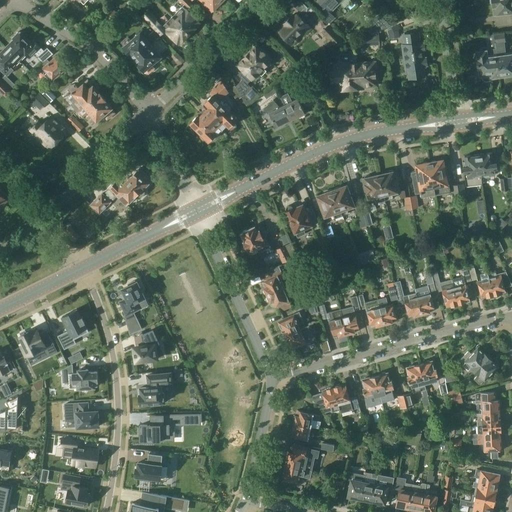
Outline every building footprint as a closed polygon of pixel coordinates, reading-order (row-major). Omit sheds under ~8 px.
[(179,0),(184,5),(172,16),(189,33),(199,24),(186,10),(192,4),(188,0),(179,0)] [(200,0),(212,11),(222,0),(200,0)] [(292,15),(288,20),(283,24),(285,27),(280,32),(292,44),(298,38),(297,37),(305,30),(306,31),(310,27),(304,21),(308,18),(309,20),(311,20),(319,12),(306,0),(299,0),(297,2),(304,8),(300,12),(304,17),(302,19),(298,14),(294,18),(292,15)] [(317,0),(324,8),(326,6),(330,11),(341,0),(317,0)] [(511,0),(492,0),(494,14),(500,13),(501,15),(508,14),(507,12),(511,11),(511,0)] [(115,22),(120,16),(115,11),(110,16),(115,22)] [(334,18),(327,11),(322,15),(329,22),(334,18)] [(391,25),(380,14),(366,23),(375,32),(391,25)] [(189,33),(172,16),(166,23),(170,26),(166,30),(179,43),(189,33)] [(340,38),(328,26),(322,32),(328,38),(324,41),(328,46),(332,42),(333,44),(340,38)] [(251,30),(248,33),(254,38),(256,35),(251,30)] [(155,41),(159,37),(154,31),(149,34),(155,41)] [(14,40),(7,47),(18,59),(25,53),(29,58),(31,57),(41,48),(33,40),(31,43),(20,32),(19,32),(17,32),(16,33),(16,35),(13,38),(14,40)] [(412,68),(414,78),(424,77),(423,67),(425,66),(425,65),(427,65),(426,58),(423,58),(422,51),(425,50),(424,43),(422,43),(421,42),(419,42),(418,32),(403,35),(404,44),(402,45),(406,69),(412,68)] [(141,33),(131,41),(128,37),(121,42),(125,47),(135,59),(136,58),(151,44),(147,40),(141,33)] [(496,48),(499,76),(508,75),(509,76),(511,75),(511,53),(505,55),(504,41),(505,41),(504,33),(494,34),(496,48)] [(366,43),(379,42),(379,35),(366,36),(366,43)] [(155,49),(151,44),(136,58),(139,62),(138,63),(145,70),(148,73),(155,68),(151,64),(161,56),(154,49),(155,49)] [(242,80),(236,87),(238,90),(242,97),(246,105),(260,95),(258,94),(259,92),(252,86),(251,87),(247,83),(251,79),(258,72),(261,75),(267,70),(264,68),(271,61),(265,55),(265,53),(263,52),(261,52),(256,46),(237,65),(242,70),(238,75),(242,80)] [(11,66),(18,59),(7,47),(0,53),(0,67),(7,75),(14,69),(11,66)] [(42,62),(47,58),(53,53),(47,47),(37,56),(41,61),(42,62)] [(499,76),(496,48),(485,50),(486,51),(477,52),(477,54),(476,55),(476,58),(478,59),(478,60),(476,60),(478,69),(479,69),(480,76),(482,76),(483,79),(485,81),(490,80),(492,78),(492,77),(499,76)] [(42,62),(41,61),(37,65),(38,65),(33,69),(37,74),(41,70),(43,73),(47,70),(48,72),(46,73),(52,80),(54,78),(68,66),(58,55),(50,62),(47,58),(42,62)] [(342,90),(352,89),(350,63),(349,55),(340,56),(340,61),(328,62),(330,83),(341,82),(342,90)] [(376,61),(350,63),(352,89),(363,88),(363,86),(374,85),(374,81),(377,81),(376,61)] [(0,79),(0,80),(11,91),(12,90),(10,89),(15,85),(5,75),(1,80),(0,79)] [(13,94),(11,91),(0,80),(0,91),(5,97),(7,95),(9,97),(13,94)] [(77,111),(84,105),(94,96),(99,92),(98,91),(98,90),(96,87),(94,87),(93,85),(93,86),(88,80),(78,88),(75,84),(69,89),(75,95),(70,99),(73,103),(71,104),(77,111)] [(198,115),(190,123),(200,133),(199,133),(200,137),(203,139),(207,140),(209,142),(216,134),(217,135),(227,125),(229,127),(238,119),(229,110),(236,103),(222,80),(210,92),(213,95),(205,103),(209,107),(200,117),(198,115)] [(280,89),(286,85),(282,80),(276,84),(280,89)] [(48,102),(43,96),(39,92),(31,101),(40,110),(48,102)] [(103,96),(99,92),(94,96),(84,105),(77,111),(82,118),(89,112),(97,121),(104,115),(107,119),(115,113),(111,109),(112,108),(111,106),(111,105),(109,102),(107,102),(103,96)] [(284,105),(291,120),(305,113),(298,98),(292,101),(288,93),(280,97),(284,105)] [(291,120),(284,105),(280,107),(273,100),(263,108),(268,114),(269,114),(276,128),(291,120)] [(79,131),(83,127),(72,115),(67,120),(79,131)] [(39,121),(30,130),(50,148),(51,147),(54,147),(58,143),(58,140),(61,140),(65,136),(65,133),(66,131),(51,116),(42,125),(39,121)] [(478,154),(482,178),(489,177),(489,175),(495,175),(495,168),(497,168),(496,159),(493,160),(492,152),(486,153),(487,154),(484,155),(483,154),(478,154)] [(482,184),(482,178),(478,154),(474,155),(473,156),(471,156),(470,155),(464,156),(465,164),(463,164),(466,186),(482,184)] [(429,163),(435,194),(451,192),(447,169),(444,167),(443,160),(436,161),(435,160),(432,161),(431,162),(429,163)] [(416,165),(417,171),(412,172),(416,193),(421,192),(422,197),(435,194),(429,163),(428,163),(427,162),(424,163),(423,164),(416,165)] [(102,193),(91,205),(99,213),(110,202),(109,200),(111,197),(113,199),(117,195),(126,205),(135,196),(137,198),(140,198),(145,193),(145,191),(143,189),(152,180),(140,168),(129,179),(127,177),(124,181),(125,182),(124,183),(121,181),(118,184),(116,181),(109,189),(106,192),(107,194),(105,196),(102,193)] [(379,174),(385,200),(392,198),(391,193),(400,191),(395,170),(379,174)] [(377,202),(385,200),(379,174),(363,178),(368,199),(376,197),(377,202)] [(508,190),(508,188),(507,178),(500,179),(501,191),(508,190)] [(333,190),(342,215),(349,213),(347,208),(354,205),(346,185),(333,190)] [(342,215),(333,190),(317,196),(325,216),(333,213),(335,218),(342,215)] [(289,205),(288,206),(287,206),(286,207),(286,209),(286,210),(286,211),(295,232),(297,237),(306,233),(303,228),(311,225),(303,205),(294,209),(292,206),(291,205),(289,205)] [(369,211),(364,213),(367,226),(373,224),(369,211)] [(361,227),(367,226),(364,213),(357,215),(361,227)] [(493,226),(499,231),(507,224),(501,218),(493,226)] [(75,231),(70,226),(64,232),(69,237),(75,231)] [(390,226),(383,227),(386,239),(393,237),(390,226)] [(243,233),(241,234),(245,241),(244,242),(244,243),(244,245),(245,248),(247,249),(248,250),(249,249),(250,252),(257,249),(259,253),(270,247),(265,238),(263,239),(259,230),(257,232),(254,227),(248,230),(246,230),(243,231),(243,233)] [(498,254),(504,251),(499,240),(492,243),(498,254)] [(290,243),(276,250),(283,262),(296,255),(290,243)] [(375,259),(372,252),(360,256),(363,263),(375,259)] [(338,270),(333,256),(323,260),(324,261),(321,262),(325,273),(328,272),(328,274),(338,270)] [(378,260),(380,269),(389,266),(387,258),(378,260)] [(270,279),(261,282),(264,287),(263,287),(264,289),(264,290),(265,293),(266,293),(267,295),(285,287),(282,280),(285,279),(281,271),(288,268),(285,263),(283,264),(267,271),(269,277),(270,279)] [(474,268),(468,269),(471,280),(477,279),(474,268)] [(466,282),(471,280),(468,269),(463,271),(466,282)] [(431,272),(436,292),(442,291),(440,282),(437,271),(436,271),(431,272)] [(488,273),(489,276),(494,295),(501,293),(501,291),(506,290),(505,285),(510,284),(505,274),(497,276),(495,271),(488,273)] [(438,297),(436,292),(431,272),(425,274),(427,284),(415,288),(416,292),(422,313),(435,310),(432,298),(438,297)] [(487,297),(494,295),(489,276),(488,273),(488,272),(480,274),(481,279),(478,280),(482,296),(486,295),(487,297)] [(304,273),(288,281),(289,284),(297,281),(306,277),(304,273)] [(464,276),(452,279),(458,305),(471,301),(464,276)] [(452,279),(440,282),(442,291),(447,308),(458,305),(452,279)] [(126,299),(120,302),(126,315),(125,315),(127,320),(135,316),(133,312),(141,308),(138,301),(145,298),(137,281),(136,282),(135,280),(128,284),(129,286),(122,289),(126,298),(126,299)] [(409,317),(422,313),(416,292),(404,296),(400,281),(393,283),(398,299),(400,308),(406,306),(409,317)] [(392,301),(398,299),(393,283),(393,282),(387,284),(392,301)] [(285,287),(267,295),(267,296),(267,298),(268,300),(269,301),(270,303),(272,302),(274,306),(278,305),(281,312),(292,307),(288,299),(288,298),(286,294),(288,293),(285,287)] [(363,294),(357,296),(360,309),(365,308),(366,308),(364,303),(365,303),(363,294)] [(357,296),(350,297),(353,306),(353,309),(354,309),(355,311),(360,309),(357,296)] [(386,297),(378,299),(385,325),(391,323),(391,322),(392,322),(392,320),(397,319),(396,317),(393,303),(388,305),(387,302),(386,297)] [(365,303),(364,303),(366,308),(371,326),(376,324),(376,326),(377,326),(378,327),(385,325),(378,299),(365,303)] [(324,304),(318,306),(322,319),(328,318),(326,313),(324,304)] [(353,306),(340,309),(347,334),(348,334),(349,335),(353,334),(354,332),(355,332),(354,330),(359,328),(355,311),(354,309),(353,309),(353,306)] [(69,330),(57,336),(64,349),(76,343),(74,339),(88,332),(84,323),(85,322),(82,317),(81,317),(77,309),(75,310),(69,313),(62,316),(69,330)] [(340,309),(326,313),(328,318),(328,317),(333,335),(338,334),(339,336),(341,337),(345,336),(346,334),(347,334),(340,309)] [(288,318),(279,322),(280,324),(279,325),(280,327),(282,328),(283,330),(282,330),(284,336),(305,326),(298,313),(292,316),(291,315),(288,316),(288,318)] [(305,326),(284,336),(287,341),(288,343),(288,344),(289,347),(290,347),(291,349),(300,345),(302,345),(304,344),(304,343),(306,342),(316,338),(309,324),(305,326)] [(21,335),(20,336),(24,344),(21,346),(26,356),(27,355),(29,359),(46,350),(49,355),(57,352),(48,333),(41,336),(37,329),(31,332),(30,331),(26,333),(21,335)] [(141,345),(133,347),(134,349),(134,353),(136,361),(158,358),(155,344),(159,344),(153,330),(142,335),(143,345),(141,345)] [(330,350),(327,340),(320,344),(323,352),(330,350)] [(468,351),(458,362),(468,371),(471,367),(475,370),(488,357),(483,353),(478,348),(472,354),(468,351)] [(0,374),(12,368),(9,362),(10,362),(10,361),(7,362),(4,356),(2,357),(0,352),(0,374)] [(478,373),(473,378),(479,383),(481,383),(484,380),(485,380),(497,367),(492,362),(488,357),(475,370),(478,373)] [(432,361),(419,364),(424,383),(425,383),(437,380),(436,377),(438,377),(435,368),(434,369),(432,361)] [(72,364),(62,369),(62,375),(69,375),(69,383),(74,382),(74,388),(78,388),(95,387),(94,381),(97,381),(97,371),(88,372),(88,369),(78,370),(79,373),(73,373),(72,364)] [(424,383),(419,364),(407,367),(413,393),(422,391),(424,397),(427,396),(426,389),(425,383),(424,383)] [(141,394),(139,394),(140,404),(152,403),(152,405),(161,404),(160,402),(165,401),(164,391),(162,392),(161,385),(160,385),(160,383),(171,381),(170,372),(147,375),(148,384),(151,384),(151,386),(140,388),(141,394)] [(381,374),(375,376),(380,395),(382,403),(395,399),(392,389),(394,388),(392,380),(390,381),(388,373),(386,373),(384,372),(382,373),(381,374)] [(445,378),(446,382),(458,379),(451,372),(444,374),(445,378)] [(364,379),(362,379),(364,387),(363,388),(365,396),(367,395),(367,398),(366,399),(368,407),(382,403),(380,395),(375,376),(369,378),(367,377),(365,378),(364,379)] [(459,382),(462,384),(464,386),(471,384),(470,381),(468,377),(459,382)] [(448,390),(446,382),(445,378),(439,380),(442,391),(448,390)] [(341,385),(334,387),(338,404),(339,409),(340,413),(361,407),(359,400),(358,401),(357,396),(349,398),(346,385),(341,387),(341,385)] [(339,409),(338,404),(334,387),(326,389),(327,390),(322,392),(322,393),(310,396),(316,404),(327,411),(331,410),(331,411),(339,409)] [(9,388),(3,391),(5,396),(12,393),(9,388)] [(449,390),(450,398),(461,395),(460,388),(449,390)] [(479,392),(475,393),(475,400),(496,399),(495,391),(483,392),(479,392)] [(404,394),(407,407),(413,405),(410,392),(404,394)] [(407,407),(404,394),(397,396),(400,408),(407,407)] [(0,427),(6,428),(6,433),(17,433),(18,395),(7,401),(10,407),(0,412),(0,427)] [(461,395),(450,398),(452,404),(463,401),(461,395)] [(496,399),(475,400),(476,404),(481,404),(482,412),(500,411),(499,399),(496,399)] [(85,403),(65,404),(66,420),(77,420),(77,427),(99,426),(99,417),(98,417),(98,411),(88,411),(88,408),(86,408),(85,403)] [(294,422),(294,423),(311,426),(320,428),(321,421),(319,421),(320,414),(314,413),(299,410),(298,415),(296,414),(295,415),(294,416),(293,421),(294,422)] [(482,413),(465,414),(466,420),(471,420),(471,418),(477,417),(479,418),(477,419),(477,425),(500,424),(500,411),(482,412),(482,413)] [(156,424),(140,425),(140,433),(140,434),(141,434),(141,435),(142,435),(142,440),(154,440),(154,439),(163,439),(163,435),(174,434),(174,424),(171,424),(171,418),(182,418),(182,424),(187,424),(201,423),(200,415),(200,414),(155,415),(156,424)] [(309,439),(311,426),(294,423),(292,431),(294,431),(293,436),(309,439)] [(478,433),(471,434),(472,439),(501,438),(500,424),(477,425),(478,433)] [(415,443),(417,435),(405,437),(404,442),(408,443),(409,442),(415,443)] [(501,438),(472,439),(473,444),(483,444),(484,451),(492,451),(492,458),(499,458),(498,450),(502,450),(501,438)] [(62,439),(61,446),(64,447),(63,458),(68,458),(68,463),(77,464),(85,465),(96,466),(98,449),(84,448),(85,447),(79,447),(77,447),(78,441),(62,439)] [(334,445),(322,443),(321,449),(333,451),(334,445)] [(301,468),(308,470),(310,470),(313,456),(316,456),(317,450),(293,445),(292,450),(288,449),(288,450),(285,465),(288,466),(301,468)] [(0,449),(0,470),(9,472),(12,451),(0,449)] [(136,468),(135,476),(141,477),(140,480),(150,480),(151,477),(161,478),(162,464),(161,464),(162,454),(149,453),(148,459),(147,459),(146,463),(138,462),(138,468),(136,468)] [(449,463),(460,465),(461,459),(450,457),(449,463)] [(308,470),(301,468),(288,466),(285,465),(282,479),(298,482),(300,475),(310,477),(311,470),(310,470),(308,470)] [(476,482),(479,482),(497,486),(500,473),(481,470),(477,469),(475,475),(477,477),(476,482)] [(348,496),(360,498),(363,482),(364,478),(365,475),(347,472),(346,480),(351,481),(348,496)] [(360,498),(373,501),(376,484),(377,478),(372,477),(373,473),(365,472),(365,475),(364,478),(363,482),(360,498)] [(63,482),(62,488),(68,490),(66,502),(88,506),(88,503),(90,503),(91,496),(89,495),(90,493),(86,492),(87,488),(79,486),(79,485),(79,484),(80,478),(81,477),(80,477),(78,477),(64,474),(63,482)] [(377,478),(376,484),(373,501),(385,503),(386,496),(391,497),(394,477),(377,474),(377,478)] [(338,477),(331,476),(329,483),(336,484),(338,477)] [(409,508),(412,491),(413,484),(406,483),(407,478),(397,476),(395,489),(400,490),(397,506),(409,508)] [(444,485),(451,487),(453,477),(445,476),(444,485)] [(475,488),(474,495),(495,499),(495,497),(496,496),(497,493),(496,492),(497,486),(479,482),(476,482),(474,481),(473,487),(478,487),(478,488),(475,488)] [(412,491),(409,508),(421,510),(426,483),(422,483),(421,485),(420,485),(413,484),(412,491)] [(430,484),(426,483),(421,510),(430,511),(433,511),(438,491),(429,490),(430,484)] [(0,511),(4,511),(10,487),(0,485),(0,511)] [(443,501),(449,503),(451,491),(445,490),(443,501)] [(131,511),(130,511),(158,511),(159,507),(153,506),(154,504),(182,509),(184,500),(184,499),(142,492),(144,493),(142,504),(133,502),(131,511)] [(492,511),(495,499),(474,495),(473,494),(471,501),(461,499),(460,504),(462,505),(492,511)] [(440,511),(447,511),(449,503),(443,501),(440,511)]
